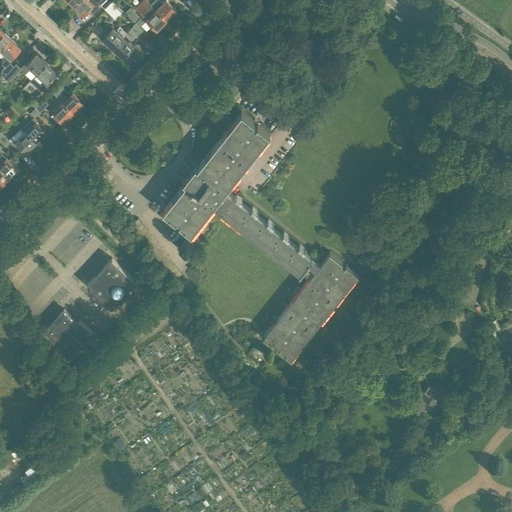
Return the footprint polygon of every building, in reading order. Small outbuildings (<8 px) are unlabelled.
[(90,9),(93,12),(100,5),(98,4),(102,0),(78,0),(74,5),(85,15),(90,9)] [(106,9),(114,1),(114,0),(104,0),(101,4),(106,9)] [(151,4),(147,0),(142,0),(135,7),(157,30),(167,19),(151,4)] [(165,0),(163,3),(159,0),(154,0),(151,4),(167,19),(177,10),(167,0),(165,0)] [(115,19),(124,11),(114,1),(106,9),(115,19)] [(136,22),(141,17),(137,14),(131,8),(126,12),(136,22)] [(137,36),(141,32),(143,30),(136,23),(126,34),(131,39),(135,35),(137,36)] [(127,32),(119,26),(116,30),(113,27),(103,39),(113,48),(124,37),(123,36),(127,32)] [(0,50),(1,49),(11,38),(1,28),(0,29),(0,50)] [(134,46),(124,37),(113,48),(124,58),(129,52),(137,59),(143,52),(135,45),(134,46)] [(3,77),(14,66),(10,62),(13,59),(12,58),(21,48),(11,38),(1,49),(6,53),(3,56),(3,64),(4,66),(2,69),(1,75),(3,77)] [(37,73),(47,62),(37,53),(27,64),(26,63),(23,66),(28,71),(27,72),(33,78),(37,73)] [(47,62),(37,73),(33,78),(30,81),(40,90),(47,82),(48,83),(58,72),(47,62)] [(8,82),(21,68),(16,63),(14,66),(3,77),(8,82)] [(68,98),(61,91),(65,88),(60,83),(52,91),(63,102),(74,113),(84,103),(74,92),(68,98)] [(43,99),(39,95),(36,98),(36,97),(31,103),(35,108),(36,107),(41,103),(40,102),(43,99)] [(44,99),(41,103),(36,107),(40,112),(49,104),(44,99)] [(65,122),(74,113),(63,102),(54,111),(65,122)] [(40,112),(36,107),(35,108),(31,112),(35,117),(40,112)] [(164,209),(163,209),(166,211),(161,217),(172,225),(176,219),(180,222),(175,228),(188,238),(192,232),(193,232),(193,231),(215,203),(222,209),(221,210),(222,211),(300,273),(301,273),(303,270),(311,277),(264,335),(263,336),(276,346),(277,345),(280,347),(280,349),(292,359),(293,358),(292,358),(359,274),(359,275),(359,274),(347,264),(346,265),(342,262),(343,261),(331,251),(330,252),(321,264),(304,250),(306,248),(300,244),(299,246),(288,238),(290,236),(285,231),(283,234),(273,226),(274,223),(269,219),(267,221),(257,213),(259,211),(253,207),(252,209),(241,201),(243,199),(238,194),(236,196),(226,189),(270,133),(271,134),(271,133),(258,123),(257,124),(254,121),(255,120),(242,110),(164,209)] [(33,118),(23,128),(27,131),(37,141),(47,132),(33,118)] [(0,131),(0,140),(6,146),(11,141),(1,131),(0,131)] [(37,141),(27,131),(17,141),(16,140),(12,143),(19,149),(22,146),(27,152),(37,141)] [(1,163),(0,161),(0,169),(9,178),(18,169),(7,157),(1,163)] [(0,169),(0,187),(9,178),(0,169)] [(174,280),(182,273),(139,218),(131,224),(174,280)] [(182,245),(186,240),(180,235),(176,240),(182,245)] [(407,254),(413,248),(405,238),(398,243),(407,254)] [(121,301),(139,282),(112,258),(88,284),(112,307),(119,300),(121,301)] [(450,298),(433,309),(440,320),(457,309),(450,298)] [(77,323),(70,317),(72,315),(65,309),(44,331),(51,337),(52,336),(59,343),(56,346),(68,358),(93,331),(81,320),(77,323)] [(487,330),(507,359),(511,356),(511,316),(500,325),(496,319),(490,323),(493,326),(487,330)] [(435,387),(427,381),(409,408),(418,414),(428,400),(439,407),(449,393),(437,384),(435,387)]
